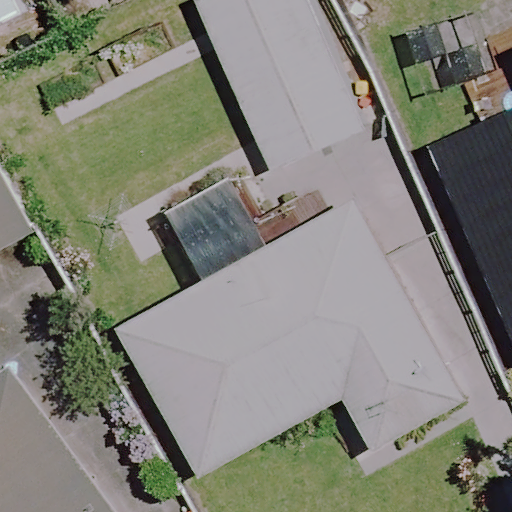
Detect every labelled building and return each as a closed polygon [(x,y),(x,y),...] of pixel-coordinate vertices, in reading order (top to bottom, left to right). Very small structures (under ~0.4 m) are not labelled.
[(45,0),(0,0),(0,26),(47,3),(45,0)] [(371,127),(317,0),(200,0),(270,168),(371,127)] [(511,116),(426,154),(511,351),(511,116)] [(0,249),(28,232),(0,185),(0,249)] [(462,403),(351,205),(120,335),(200,479),(340,401),(370,455),(462,403)] [(125,511),(22,364),(0,379),(0,511),(125,511)]
